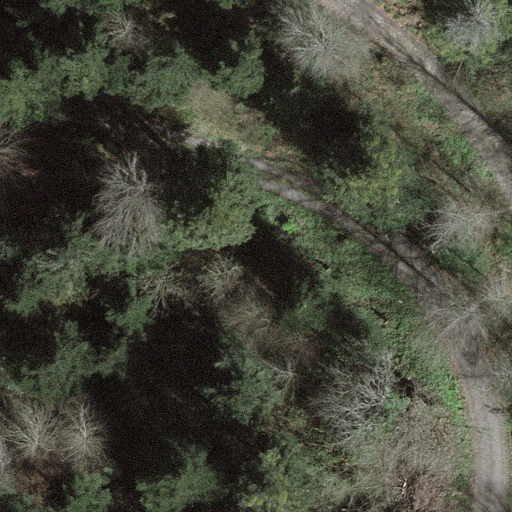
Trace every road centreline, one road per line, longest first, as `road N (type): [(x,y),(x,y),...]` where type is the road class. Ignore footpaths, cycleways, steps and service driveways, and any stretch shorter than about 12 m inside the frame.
road 1 (track): [(482,511),(494,419),(427,277),(299,193),(0,108)]
road 2 (track): [(511,172),(460,97),(380,23),(342,0)]
